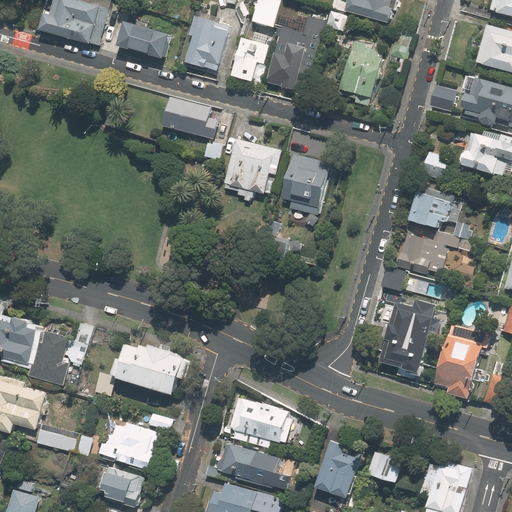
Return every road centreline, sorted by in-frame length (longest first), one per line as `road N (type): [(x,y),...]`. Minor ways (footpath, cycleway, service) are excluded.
road 1 (residential): [(0,33),(405,143)]
road 2 (residential): [(311,382),(352,338),(405,143)]
road 3 (residential): [(224,334),(151,304),(0,263)]
road 4 (residential): [(502,442),(311,382)]
road 5 (residential): [(224,334),(172,511)]
road 6 (residential): [(405,143),(444,0)]
